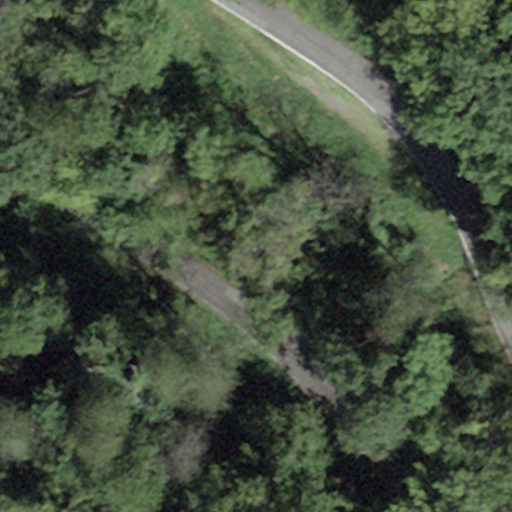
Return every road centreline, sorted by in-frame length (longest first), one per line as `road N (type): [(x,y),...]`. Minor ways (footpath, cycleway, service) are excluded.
road 1 (tertiary): [(0,157),(206,284),(290,353),(406,471),(467,511)]
road 2 (tertiary): [(511,309),(453,180),(421,138),(241,0)]
